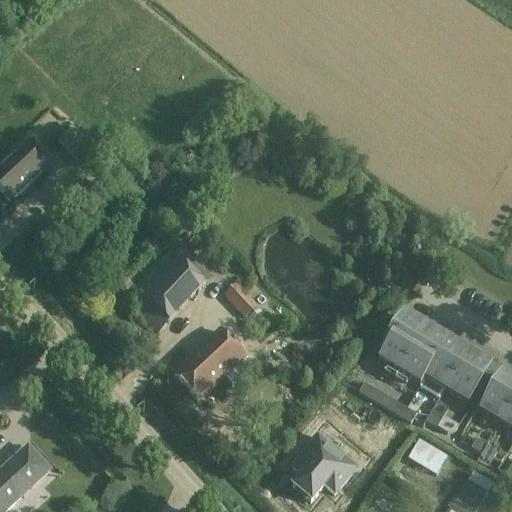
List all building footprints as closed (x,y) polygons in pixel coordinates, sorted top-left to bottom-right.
[(80,141),(71,132),(58,144),(83,169),(97,156),(81,140),(80,141)] [(43,173),(23,152),(0,172),(0,196),(8,205),(43,173)] [(86,188),(98,204),(108,196),(96,180),(86,188)] [(28,227),(55,198),(42,186),(15,215),(28,227)] [(210,280),(181,249),(174,256),(170,252),(134,291),(147,304),(137,315),(158,335),(168,325),(169,326),(205,288),(204,286),(210,280)] [(223,299),(244,321),(258,308),(236,286),(223,299)] [(404,319),(377,364),(419,389),(423,382),(465,407),(488,369),(404,319)] [(173,378),(198,404),(224,379),(232,387),(252,367),(244,359),(220,334),(173,378)] [(482,414),(511,432),(511,383),(503,378),(482,414)] [(341,386),(326,406),(385,451),(400,432),(341,386)] [(358,395),(378,407),(383,398),(363,386),(358,395)] [(378,407),(400,420),(406,411),(383,398),(378,407)] [(406,411),(400,420),(411,426),(416,417),(406,411)] [(447,437),(455,435),(458,431),(431,415),(426,425),(437,431),(447,437)] [(334,498),(356,471),(344,461),(342,464),(327,451),(329,448),(317,438),(291,470),(301,478),(291,490),(294,492),(292,495),(306,506),(308,503),(310,506),(324,489),(334,498)] [(471,451),(481,457),(487,448),(476,442),(471,451)] [(448,460),(419,443),(408,462),(436,479),(448,460)] [(487,448),(481,457),(492,463),(497,454),(487,448)] [(0,474),(0,511),(6,511),(49,474),(28,450),(0,474)]
